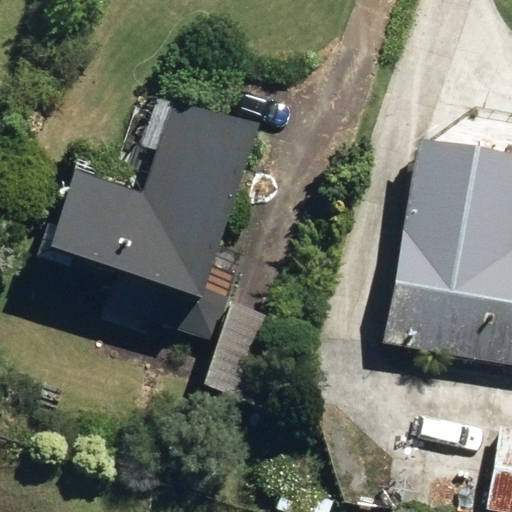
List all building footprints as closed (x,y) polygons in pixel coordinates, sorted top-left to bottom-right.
[(160,275),(146,316),(214,337),(244,241),(214,232),(250,117),(170,92),(138,187),(69,163),(44,236),(160,275)] [(511,147),(414,130),(377,337),(511,359),(511,243),(508,243),(511,221),(511,147)] [(289,332),(228,310),(201,385),(262,407),(289,332)] [(482,507),(511,511),(511,425),(497,423),(482,507)] [(289,479),(278,456),(260,466),(271,489),(289,479)] [(277,506),(291,511),(325,511),(330,498),(286,481),(277,506)]
